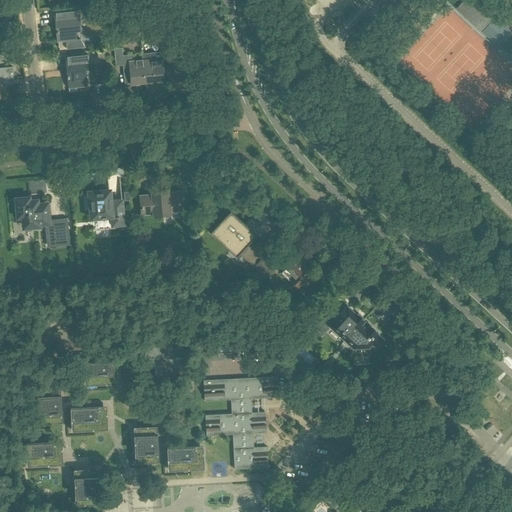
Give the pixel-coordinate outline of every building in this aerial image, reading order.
[(480,29),(494,14),(500,7),(492,0),(463,0),(457,7),(480,29)] [(83,13),(94,12),(93,4),(83,5),(83,13)] [(76,40),(75,31),(80,30),(78,10),(77,10),(56,12),(58,41),(66,40),(66,41),(76,40)] [(510,32),(494,17),(482,30),(482,31),(498,45),(510,32)] [(171,40),(165,47),(179,59),(185,51),(171,40)] [(97,51),(98,54),(104,54),(110,47),(104,43),(97,51)] [(145,82),(143,60),(134,61),(134,55),(135,55),(134,54),(123,55),(122,48),(114,49),(116,66),(123,65),(125,87),(132,86),(132,83),(145,82)] [(143,60),(145,82),(157,81),(165,80),(162,52),(150,53),(151,53),(151,60),(143,60)] [(87,85),(85,63),(89,63),(88,55),(87,55),(88,55),(66,57),(69,86),(77,85),(77,86),(87,85)] [(0,67),(0,96),(0,97),(0,96),(0,83),(15,82),(13,67),(0,67)] [(103,190),(89,192),(93,231),(113,229),(113,226),(125,225),(122,200),(111,201),(109,189),(103,190)] [(169,193),(169,189),(152,191),(152,194),(140,196),(142,213),(154,212),(154,215),(171,213),(171,210),(182,209),(180,191),(169,193)] [(54,233),(55,242),(70,241),(68,222),(54,223),(54,220),(49,221),(47,203),(37,203),(37,200),(29,201),(29,197),(17,198),(17,201),(13,201),(15,215),(19,215),(23,214),(24,226),(45,224),(45,226),(48,226),(49,233),(54,233)] [(263,255),(250,242),(257,234),(231,210),(210,232),(237,257),(239,254),(252,266),(263,255)] [(254,267),(266,278),(276,266),(264,255),(254,267)] [(298,265),(287,255),(279,263),(285,269),(282,273),(290,281),(297,287),(301,283),(305,287),(313,279),(309,275),(311,272),(304,266),(303,267),(300,263),(298,265)] [(346,340),(363,321),(364,320),(363,319),(364,319),(359,314),(358,315),(357,314),(356,315),(353,313),(353,312),(348,307),(346,309),(345,308),(340,314),(335,310),(326,321),(324,320),(315,330),(322,336),(331,326),(346,340)] [(363,321),(346,340),(354,347),(369,347),(372,343),(376,346),(383,339),(376,333),(377,332),(370,326),(369,327),(363,321)] [(173,348),(172,337),(154,338),(154,349),(145,349),(146,368),(155,367),(156,378),(174,377),(174,366),(183,366),(182,347),(173,348)] [(193,340),(194,350),(202,350),(211,349),(211,339),(193,340)] [(203,374),(210,373),(210,360),(236,359),(236,348),(211,349),(202,350),(203,374)] [(319,369),(343,368),(331,356),(319,369)] [(124,382),(123,360),(85,362),(86,384),(124,382)] [(252,412),(252,398),(278,397),(277,376),(204,380),(205,401),(231,399),(232,413),(205,415),(207,435),(233,434),(235,469),(268,467),(267,446),(254,447),(253,433),(267,432),(265,411),(252,412)] [(61,387),(39,388),(40,422),(63,421),(61,387)] [(113,405),(73,408),(74,430),(114,428),(113,405)] [(137,461),(159,460),(157,427),(135,428),(137,461)] [(27,443),(29,465),(62,463),(61,441),(27,443)] [(169,450),(170,470),(170,472),(203,470),(202,448),(169,450)] [(75,470),(77,503),(77,504),(99,503),(98,469),(75,470)] [(322,498),(334,508),(339,502),(327,492),(322,498)]
